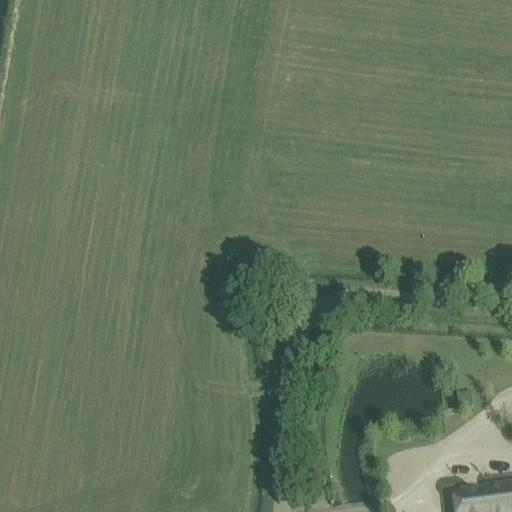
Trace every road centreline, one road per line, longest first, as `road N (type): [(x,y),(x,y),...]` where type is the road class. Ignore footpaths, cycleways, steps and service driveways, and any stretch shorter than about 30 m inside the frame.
road 1 (unclassified): [(275,511),(314,319),(341,302)]
road 2 (track): [(341,302),(511,308)]
